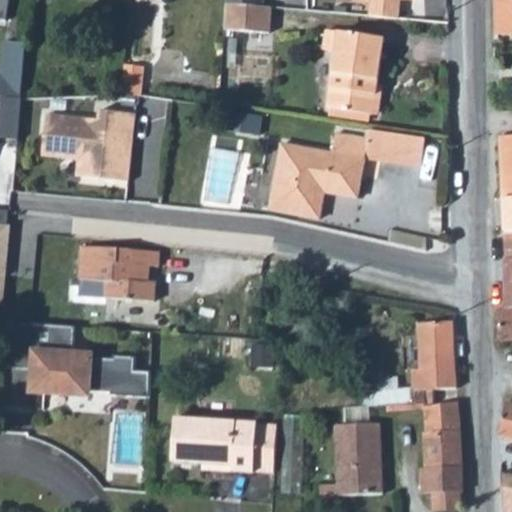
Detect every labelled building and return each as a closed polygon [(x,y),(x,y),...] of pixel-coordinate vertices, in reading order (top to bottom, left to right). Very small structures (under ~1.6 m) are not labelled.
[(0,0),(0,19),(8,21),(11,0),(0,0)] [(349,0),(350,1),(367,2),(368,17),(397,20),(397,5),(422,3),(422,0),(349,0)] [(511,0),(496,0),(498,35),(511,34),(511,0)] [(227,5),(224,31),(270,33),(272,8),(264,7),(227,5)] [(327,31),(325,50),(336,52),(328,109),(372,116),(385,39),(327,31)] [(0,74),(0,96),(23,99),(26,43),(7,41),(4,74),(0,74)] [(123,92),(143,94),(147,65),(127,62),(123,92)] [(87,156),(84,178),(130,183),(137,115),(101,111),(100,121),(48,116),(44,152),(87,156)] [(261,128),(263,115),(244,112),(242,125),(261,128)] [(369,145),(337,139),(334,154),(283,145),(271,210),(321,219),(327,189),(337,191),(336,194),(359,199),(366,159),(422,167),(426,139),(371,131),(369,140),(369,145)] [(338,134),(337,139),(369,145),(369,140),(338,134)] [(511,135),(500,137),(503,198),(511,197),(511,135)] [(511,197),(503,198),(506,260),(505,260),(504,308),(511,307),(511,197)] [(0,304),(3,305),(9,253),(4,252),(5,243),(7,243),(11,211),(0,210),(0,304)] [(83,247),(82,279),(83,281),(83,290),(90,297),(154,303),(155,282),(148,281),(149,267),(158,268),(159,252),(83,247)] [(511,307),(504,308),(499,307),(499,341),(511,341),(511,307)] [(420,371),(412,372),(413,390),(455,388),(452,366),(451,322),(419,324),(420,371)] [(76,329),(13,324),(10,364),(38,366),(36,394),(95,398),(95,389),(116,391),(116,395),(152,398),(154,373),(133,372),(134,357),(115,356),(115,361),(97,359),(97,353),(74,351),(76,329)] [(459,401),(425,404),(427,434),(423,434),(426,468),(420,468),(422,496),(434,495),(461,494),(463,494),(459,401)] [(511,403),(504,403),(499,437),(511,439),(511,403)] [(278,416),(274,511),(297,511),(301,417),(278,416)] [(171,464),(202,465),(229,466),(229,472),(252,474),(271,474),(273,423),(174,419),(171,464)] [(382,423),(339,424),(339,494),(382,493),(382,423)] [(511,511),(511,475),(501,473),(502,511),(511,511)] [(461,494),(434,495),(434,511),(440,511),(462,511),(461,494)]
